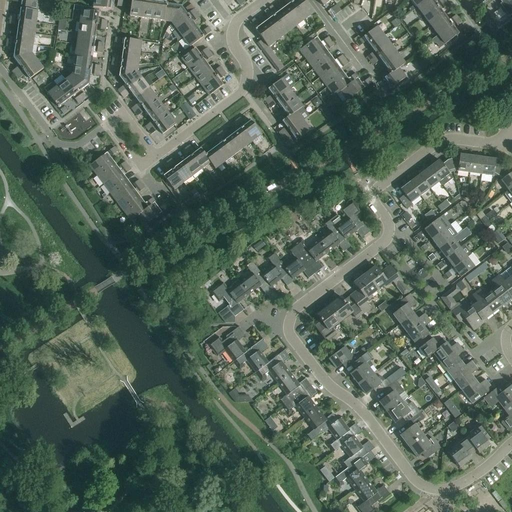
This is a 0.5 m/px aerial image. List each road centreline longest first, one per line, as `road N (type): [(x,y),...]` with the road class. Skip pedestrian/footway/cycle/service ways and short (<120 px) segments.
road 1 (residential): [(511,442),(460,483),(423,485),(291,338),(295,310),(382,246)]
road 2 (residential): [(509,144),(439,143),(380,186),(373,199),(389,227),(382,246)]
road 3 (residential): [(110,122),(78,145),(56,143),(0,68)]
